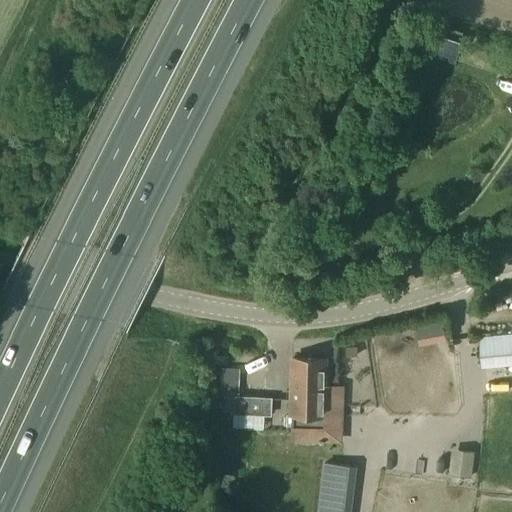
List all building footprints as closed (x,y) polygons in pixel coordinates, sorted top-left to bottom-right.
[(511,365),(511,333),(480,337),(482,368),(511,365)] [(342,387),(326,386),(327,358),(294,357),(292,413),(294,413),(294,426),(323,427),(323,414),(341,414),(342,387)] [(220,390),(241,390),(240,365),(220,366),(220,390)] [(273,397),(223,395),(223,396),(214,396),(213,408),(222,409),(222,410),(233,411),(233,413),(272,415),(273,397)] [(474,451),(454,448),(451,474),(471,477),(474,451)] [(343,511),(349,468),(325,465),(318,511),(343,511)]
